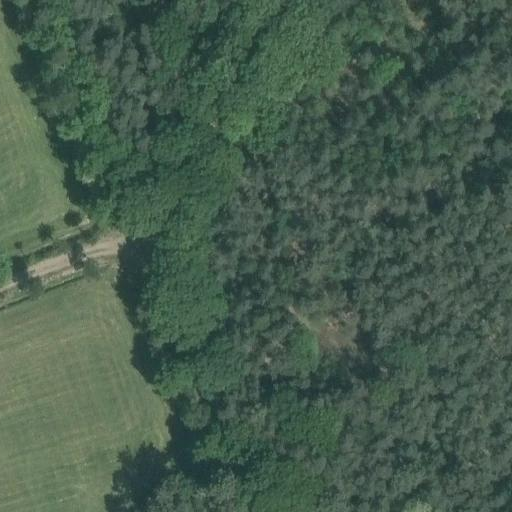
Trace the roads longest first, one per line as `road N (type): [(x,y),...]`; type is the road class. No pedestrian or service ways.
road 1 (track): [(252,511),(129,232)]
road 2 (track): [(194,128),(256,0)]
road 3 (track): [(129,232),(0,284)]
road 4 (track): [(129,232),(194,128)]
